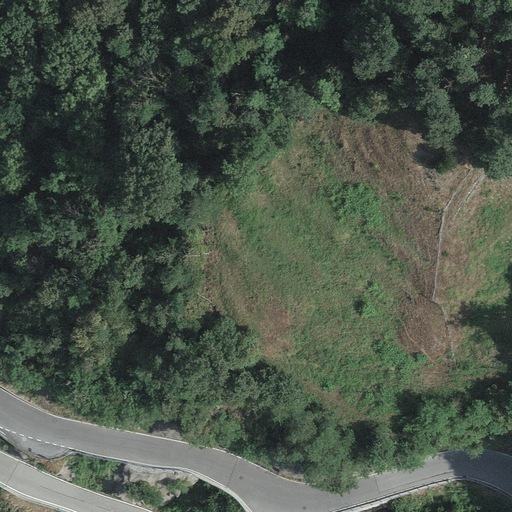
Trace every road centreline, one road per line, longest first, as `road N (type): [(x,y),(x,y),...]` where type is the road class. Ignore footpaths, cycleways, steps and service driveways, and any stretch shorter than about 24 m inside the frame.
road 1 (tertiary): [(0,407),(65,434),(195,456),(292,497),(359,490),(448,464),(511,476)]
road 2 (tertiary): [(113,511),(0,466)]
